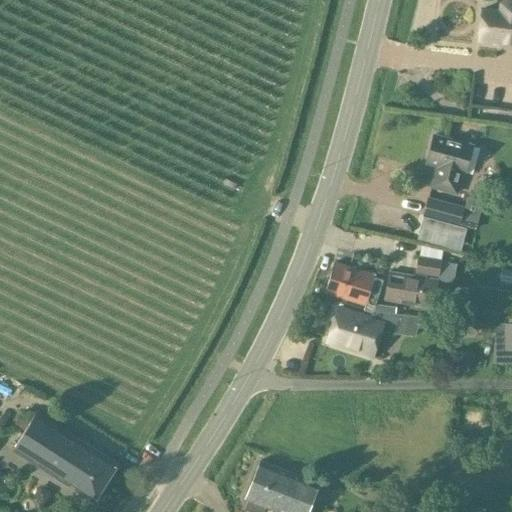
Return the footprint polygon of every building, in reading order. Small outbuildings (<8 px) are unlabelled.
[(500,3),(499,11),(484,9),(480,41),(511,44),(511,0),(510,1),(505,1),(500,3)] [(432,186),(456,193),(462,172),(465,173),(472,145),(434,135),(426,162),(437,165),(432,186)] [(424,215),(458,224),(463,207),(428,197),(424,215)] [(433,308),(441,259),(418,255),(414,275),(389,271),(384,300),(433,308)] [(374,306),(373,310),(394,313),(395,306),(375,304),(383,278),(375,275),(375,274),(335,261),(325,292),(366,305),(366,304),(374,306)] [(401,314),(394,313),(373,310),(371,316),(338,306),(327,342),(373,356),(381,331),(395,333),(401,314)] [(36,412),(22,435),(49,453),(55,444),(66,451),(64,454),(80,463),(107,480),(117,464),(36,412)] [(49,453),(22,435),(12,450),(93,501),(107,480),(80,463),(64,454),(66,451),(55,444),(49,453)] [(246,499),(249,500),(245,509),(253,511),(263,511),(266,507),(275,511),(289,473),(261,462),(246,499)] [(289,473),(275,511),(278,511),(306,511),(318,485),(289,473)]
